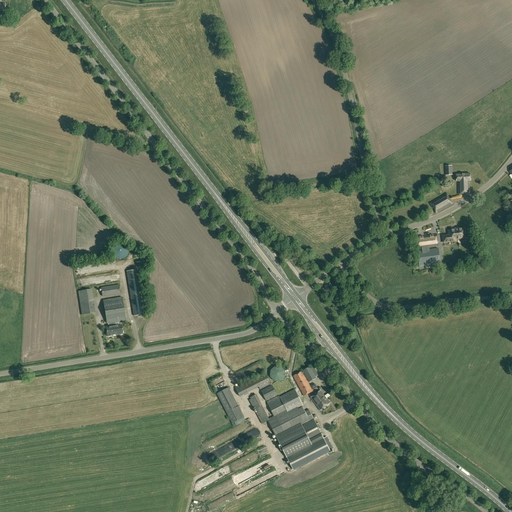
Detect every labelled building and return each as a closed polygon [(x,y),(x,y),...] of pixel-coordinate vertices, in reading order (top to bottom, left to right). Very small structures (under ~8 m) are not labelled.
[(459,194),(471,192),(470,181),(471,181),(471,174),(456,174),(457,181),(458,181),(459,194)] [(447,193),(430,203),(433,208),(435,207),(436,209),(434,211),(435,213),(452,204),(451,201),(449,203),(447,200),(450,198),(447,193)] [(456,241),(456,239),(466,238),(466,233),(467,233),(468,233),(468,232),(468,231),(467,231),(467,230),(466,230),(465,230),(465,228),(459,229),(459,228),(455,229),(455,230),(448,231),(449,235),(443,236),(444,242),(456,241)] [(437,234),(416,237),(418,249),(422,248),(425,248),(439,246),(437,234)] [(127,252),(127,250),(126,249),(126,247),(125,246),(123,245),(122,245),(121,244),(119,244),(118,244),(116,244),(115,245),(114,246),(113,247),(112,249),(112,250),(111,252),(112,253),(112,255),(113,256),(114,257),(115,258),(116,259),(118,259),(119,259),(121,259),(122,259),(123,258),(125,257),(126,256),(126,255),(127,253),(127,252)] [(422,250),(418,251),(420,267),(441,264),(439,255),(431,257),(430,249),(425,250),(425,248),(422,248),(422,250)] [(138,269),(127,271),(134,316),(146,314),(138,269)] [(101,287),(103,297),(121,294),(119,285),(101,287)] [(82,315),(95,312),(91,289),(78,291),(82,315)] [(103,300),(107,323),(108,323),(116,322),(126,320),(122,297),(103,300)] [(116,322),(108,323),(109,327),(106,327),(107,336),(123,334),(122,325),(119,325),(118,323),(116,323),(116,322)] [(285,374),(285,372),(284,370),(284,369),(283,368),(281,367),(280,366),(279,366),(277,366),(276,366),(274,366),(273,367),(272,368),(271,369),(270,370),(269,372),(269,374),(269,375),(270,376),(270,378),(271,379),(272,380),(274,381),(275,381),(277,382),(278,381),(280,381),(281,381),(282,380),(284,378),(284,377),(285,375),(285,374)] [(309,382),(317,378),(310,367),(303,371),(309,382)] [(293,376),(304,396),(313,392),(303,371),(293,376)] [(243,384),(236,388),(240,396),(247,393),(243,384)] [(272,385),(261,390),(267,401),(278,395),(273,386),(272,385)] [(244,417),(229,388),(217,394),(232,423),(244,417)] [(304,407),(295,389),(280,397),(279,398),(286,412),(287,414),(303,407),(304,407)] [(321,390),(311,398),(320,411),(331,403),(327,398),(321,390)] [(269,419),(257,394),(250,398),(251,399),(249,400),(253,409),(255,407),(258,413),(256,414),(262,424),(270,420),(269,419)] [(279,396),(267,402),(274,416),(269,419),(270,420),(286,412),(279,398),(280,397),(279,396)] [(287,414),(286,412),(270,420),(269,421),(276,436),(300,423),(302,425),(314,418),(309,409),(305,411),(303,407),(287,414)] [(302,425),(310,440),(322,434),(314,418),(302,425)] [(300,423),(276,436),(278,439),(287,458),(312,445),(310,440),(300,423)] [(324,438),(322,434),(310,440),(312,445),(287,458),(294,471),(331,452),(330,451),(324,438)] [(327,437),(324,438),(330,451),(333,449),(327,437)]
